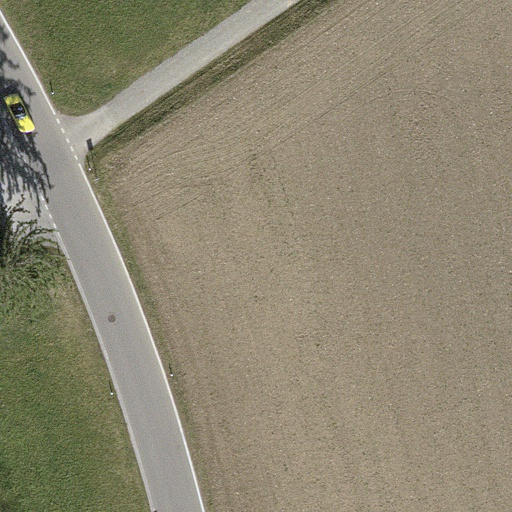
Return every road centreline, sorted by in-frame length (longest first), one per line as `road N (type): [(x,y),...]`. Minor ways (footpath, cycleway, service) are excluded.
road 1 (tertiary): [(0,63),(51,156),(122,328),(177,511)]
road 2 (track): [(0,211),(51,156),(281,0)]
